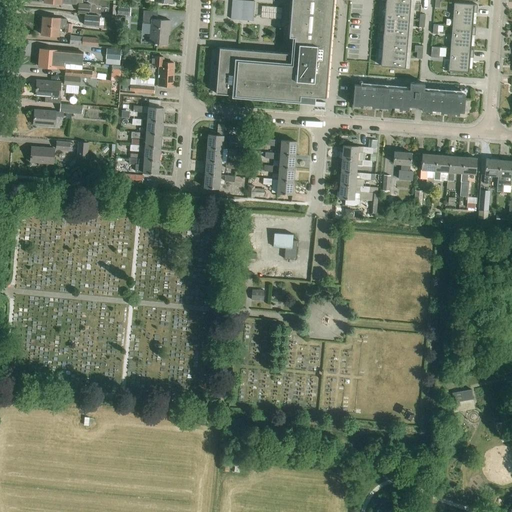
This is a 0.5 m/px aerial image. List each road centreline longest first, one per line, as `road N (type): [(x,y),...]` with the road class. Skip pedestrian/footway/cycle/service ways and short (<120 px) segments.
road 1 (residential): [(488,134),(322,120)]
road 2 (residential): [(322,120),(187,109)]
road 3 (residential): [(488,134),(497,0)]
